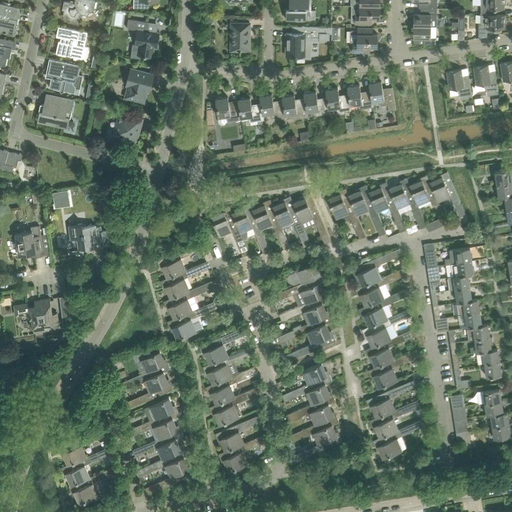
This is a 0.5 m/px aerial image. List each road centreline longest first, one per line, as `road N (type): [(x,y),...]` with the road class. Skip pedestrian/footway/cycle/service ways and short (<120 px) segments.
road 1 (residential): [(7,511),(19,470),(115,301),(153,176)]
road 2 (residential): [(153,176),(24,138),(15,125),(39,0)]
road 3 (residential): [(359,511),(511,487)]
road 4 (residential): [(267,75),(393,58)]
road 5 (residential): [(393,58),(511,41)]
